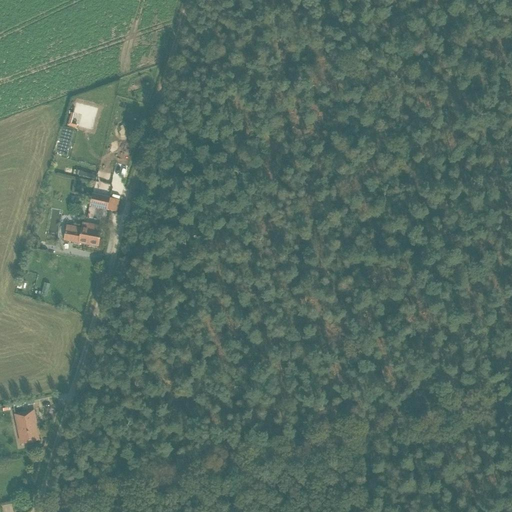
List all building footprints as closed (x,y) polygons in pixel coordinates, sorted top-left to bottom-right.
[(65,189),(74,192),(77,184),(68,181),(65,189)] [(90,207),(116,212),(119,200),(92,195),(90,207)] [(41,237),(48,238),(54,213),(47,211),(41,237)] [(64,241),(79,243),(98,247),(99,243),(100,242),(99,242),(102,227),(83,223),(82,228),(66,225),(64,241)] [(33,411),(15,415),(21,445),(39,441),(35,424),(36,424),(33,411)]
